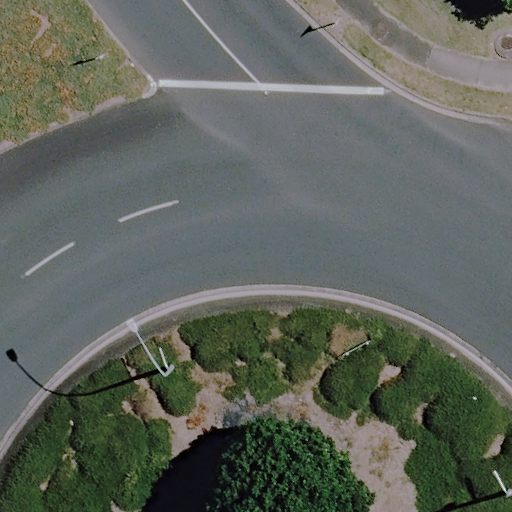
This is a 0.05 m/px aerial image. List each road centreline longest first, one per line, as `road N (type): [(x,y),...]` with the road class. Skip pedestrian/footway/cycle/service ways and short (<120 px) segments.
road 1 (secondary): [(0,300),(31,271),(128,214),(230,187),(344,181)]
road 2 (secondary): [(180,0),(344,181)]
road 3 (secondary): [(344,181),(467,210)]
